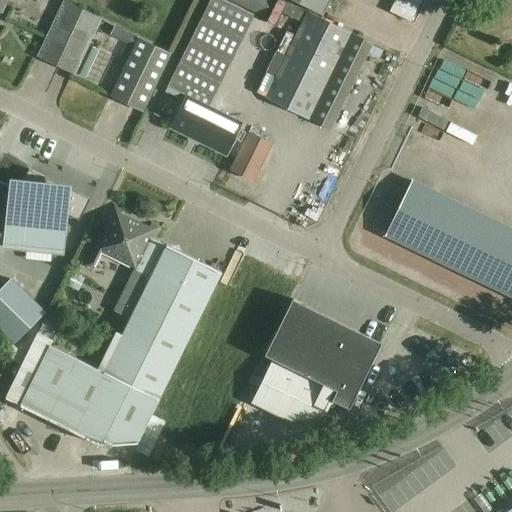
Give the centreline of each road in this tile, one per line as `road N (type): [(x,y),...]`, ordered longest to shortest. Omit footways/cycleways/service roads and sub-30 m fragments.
road 1 (primary): [(59,500),(337,466),(427,430),(511,376)]
road 2 (residential): [(319,256),(0,101)]
road 3 (residential): [(319,256),(444,0)]
road 4 (residential): [(511,354),(319,256)]
